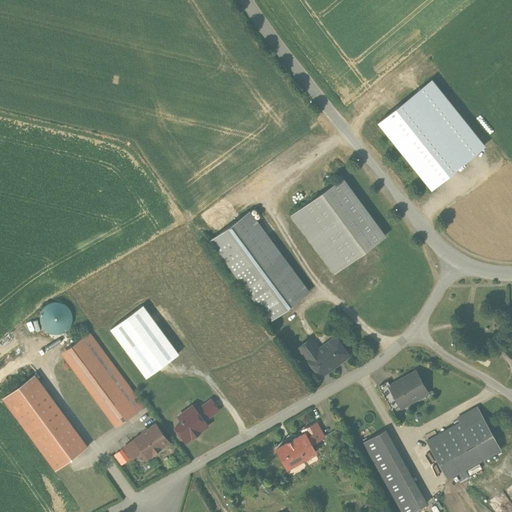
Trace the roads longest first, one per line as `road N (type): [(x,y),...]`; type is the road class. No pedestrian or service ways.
road 1 (residential): [(456,262),(422,322),(390,353),(169,481),(153,506)]
road 2 (unclassified): [(456,262),(415,221),(245,0)]
